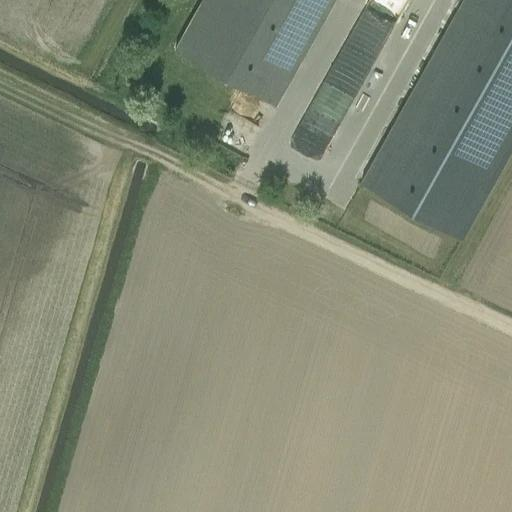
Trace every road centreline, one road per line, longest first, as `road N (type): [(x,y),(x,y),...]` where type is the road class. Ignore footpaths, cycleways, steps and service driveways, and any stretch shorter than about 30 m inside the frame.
road 1 (track): [(511,330),(132,145)]
road 2 (track): [(132,145),(0,82)]
